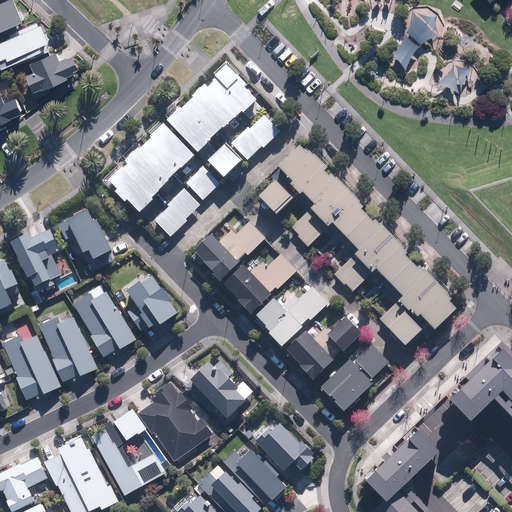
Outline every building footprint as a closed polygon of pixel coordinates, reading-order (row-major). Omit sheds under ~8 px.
[(22,11),(20,12),(15,0),(10,0),(0,4),(0,32),(25,23),(23,20),(25,19),(22,11)] [(44,53),(42,47),(50,44),(42,25),(39,26),(38,23),(19,31),(21,35),(0,43),(0,64),(3,70),(44,53)] [(26,75),(34,94),(69,80),(68,78),(80,72),(74,56),(61,61),(58,53),(31,63),(34,72),(26,75)] [(242,116),(244,117),(246,115),(251,121),(263,110),(245,91),(248,89),(235,75),(233,77),(226,70),(214,81),(217,84),(210,90),(207,87),(192,101),(193,103),(183,113),(181,111),(167,124),(198,157),(242,116)] [(0,90),(0,130),(3,130),(1,124),(24,115),(17,97),(11,99),(6,88),(0,90)] [(249,129),(232,146),(248,163),(262,149),(264,150),(281,134),(265,117),(251,131),(249,129)] [(140,151),(126,166),(128,168),(120,176),(118,174),(108,184),(117,192),(115,195),(126,206),(128,204),(140,216),(197,158),(164,126),(151,140),(153,141),(142,152),(140,151)] [(245,163),(228,145),(208,165),(225,182),(245,163)] [(283,176),(259,200),(278,220),(302,196),(313,207),(291,229),(298,236),(297,238),(307,248),(330,225),(357,253),(333,276),(344,287),(345,285),(352,292),(375,271),(400,297),(377,319),(404,347),(422,331),(427,336),(453,311),(457,307),(421,270),(419,272),(403,255),(407,251),(379,221),(374,226),(360,211),(364,206),(335,176),(330,180),(325,175),(329,171),(312,153),(308,156),(300,148),(277,170),(283,176)] [(221,185),(204,168),(186,186),(203,203),(221,185)] [(187,222),(201,207),(185,190),(167,207),(169,209),(155,222),(171,239),(188,223),(187,222)] [(94,261),(112,254),(100,223),(95,225),(91,214),(60,226),(66,241),(77,237),(84,255),(91,252),(94,261)] [(212,237),(194,255),(215,277),(213,278),(220,285),(240,266),(237,263),(245,255),(248,258),(267,240),(250,223),(236,237),(230,231),(217,243),(212,237)] [(30,236),(11,245),(29,282),(32,280),(37,290),(38,289),(44,287),(44,288),(44,289),(45,289),(45,290),(45,291),(46,291),(46,292),(47,292),(48,292),(48,293),(49,293),(50,293),(51,293),(52,293),(53,292),(54,292),(54,291),(55,291),(55,290),(56,290),(56,289),(56,288),(56,287),(56,286),(56,285),(56,284),(55,283),(54,282),(63,278),(52,256),(61,252),(51,231),(32,240),(30,236)] [(237,302),(251,316),(272,294),(270,292),(275,288),(278,291),(297,271),(280,254),(267,268),(262,263),(251,274),(244,267),(225,287),(239,300),(237,302)] [(0,313),(14,307),(8,294),(8,293),(20,287),(13,271),(11,272),(7,262),(0,265),(0,313)] [(136,308),(128,313),(141,333),(148,328),(150,331),(159,325),(161,329),(179,316),(154,276),(127,293),(136,308)] [(264,328),(269,333),(268,334),(281,348),(302,328),(300,327),(308,319),(311,321),(328,304),(312,287),(299,300),(294,295),(281,307),(273,299),(255,317),(265,327),(264,328)] [(30,309),(33,315),(41,311),(38,306),(44,303),(38,291),(37,291),(31,294),(37,306),(30,309)] [(91,295),(74,305),(93,337),(91,338),(103,360),(120,350),(121,352),(137,342),(109,293),(95,301),(91,295)] [(361,335),(344,317),(324,335),(340,353),(361,335)] [(59,319),(41,327),(55,361),(53,362),(62,384),(79,377),(98,370),(76,319),(62,325),(59,319)] [(16,378),(26,403),(43,396),(44,397),(62,390),(39,337),(24,343),(23,339),(4,347),(17,378),(16,378)] [(372,344),(354,360),(371,379),(389,362),(372,344)] [(447,402),(467,423),(498,392),(511,405),(511,364),(500,352),(447,402)] [(213,416),(218,411),(226,420),(245,402),(235,391),(237,389),(228,378),(233,373),(221,360),(213,367),(209,363),(190,381),(191,383),(186,388),(213,416)] [(335,401),(333,402),(343,412),(372,384),(349,360),(320,388),(329,398),(330,396),(335,401)] [(213,436),(171,382),(152,398),(155,401),(137,415),(147,429),(152,435),(154,433),(174,462),(213,436)] [(0,415),(10,412),(1,392),(0,392),(0,415)] [(133,408),(113,423),(127,442),(137,434),(138,436),(147,429),(137,415),(133,408)] [(124,497),(166,475),(156,454),(134,465),(111,421),(103,425),(105,430),(91,437),(124,497)] [(301,471),(316,457),(301,441),(298,444),(276,421),(254,441),(283,471),(292,462),(301,471)] [(435,451),(413,428),(361,480),(382,502),(372,511),(416,511),(395,491),(435,451)] [(89,449),(87,450),(82,439),(59,450),(88,511),(99,507),(101,510),(119,503),(98,462),(96,463),(89,449)] [(46,456),(47,460),(44,462),(56,487),(58,486),(70,511),(87,511),(88,511),(59,450),(46,456)] [(288,490),(276,477),(279,475),(265,460),(262,463),(250,450),(241,459),(234,451),(223,461),(264,505),(270,499),(271,501),(274,499),(276,501),(288,490)] [(0,474),(0,489),(1,492),(4,491),(8,501),(6,502),(10,511),(13,511),(35,502),(28,488),(48,478),(38,457),(0,474)] [(257,511),(261,509),(252,499),(254,497),(240,482),(237,485),(218,465),(198,485),(224,511),(257,511)] [(216,511),(201,496),(191,504),(189,502),(177,511),(216,511)]
